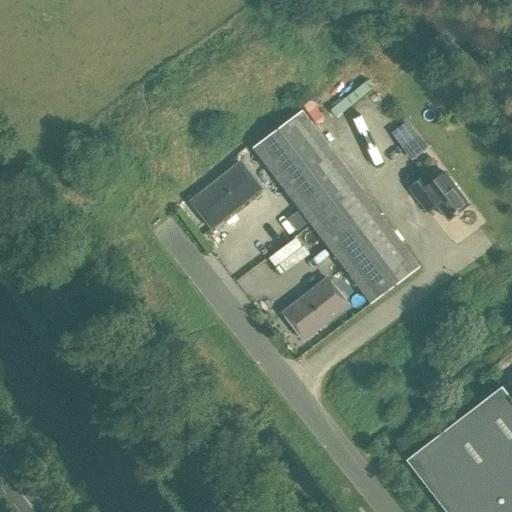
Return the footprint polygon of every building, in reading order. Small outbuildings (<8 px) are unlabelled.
[(351,134),(358,128),(330,93),(323,99),(351,134)] [(378,103),(389,119),(397,113),(387,97),(378,103)] [(312,224),(360,188),(302,111),(254,148),(312,224)] [(409,124),(394,135),(412,158),(426,148),(409,124)] [(239,167),(189,205),(209,231),(259,193),(239,167)] [(438,205),(449,220),(469,205),(451,180),(441,187),(430,172),(409,188),(428,213),(438,205)] [(420,267),(360,188),(312,224),(371,304),(420,267)] [(281,278),(255,296),(261,305),(287,287),(281,278)] [(324,278),(278,313),(301,344),(348,309),(324,278)] [(511,511),(511,398),(503,386),(407,460),(446,511),(511,511)]
